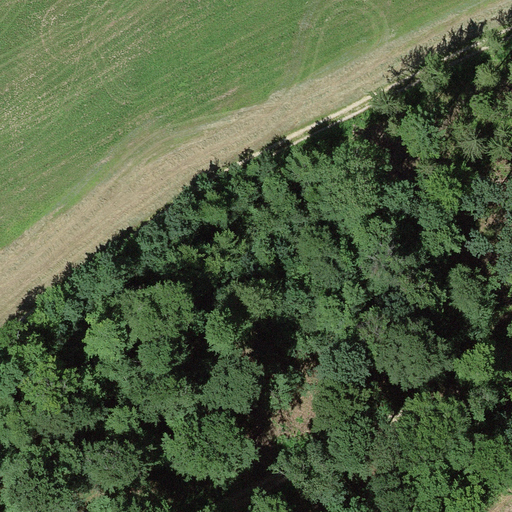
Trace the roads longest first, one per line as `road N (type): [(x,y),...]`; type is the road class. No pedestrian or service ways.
road 1 (track): [(511,53),(0,387)]
road 2 (track): [(153,511),(511,299)]
